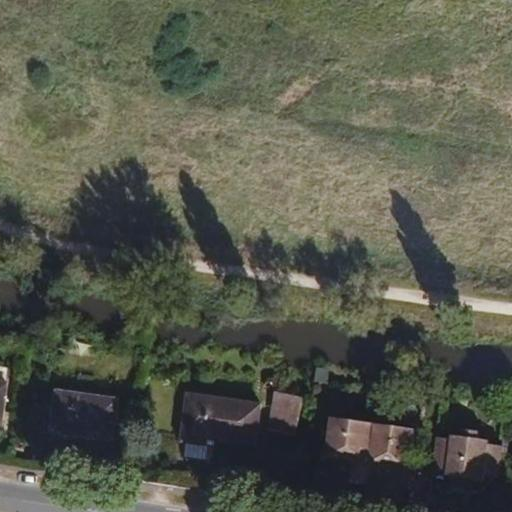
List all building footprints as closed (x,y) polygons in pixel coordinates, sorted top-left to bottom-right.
[(0,424),(4,426),(9,386),(7,385),(9,370),(0,368),(0,424)] [(56,393),(50,433),(113,442),(118,402),(56,393)] [(260,406),(191,396),(185,444),(214,448),(215,440),(255,445),(260,406)] [(276,397),(270,428),(295,434),(301,401),(276,397)] [(334,419),(333,424),(353,427),(353,421),(334,419)] [(333,424),(328,458),(354,462),(351,483),(381,487),(382,485),(413,489),(416,471),(411,470),(416,436),(396,434),(397,428),(353,421),(353,427),(333,424)] [(397,428),(396,434),(416,436),(417,431),(397,428)] [(465,431),(464,438),(479,441),(481,433),(465,431)] [(474,481),(485,482),(485,478),(499,480),(504,449),(490,446),(491,442),(479,441),(464,438),(453,436),(452,440),(438,438),(434,470),(447,473),(447,477),(458,479),(474,481)] [(214,448),(185,444),(183,457),(212,461),(214,448)] [(458,479),(457,486),(472,488),(474,481),(458,479)]
